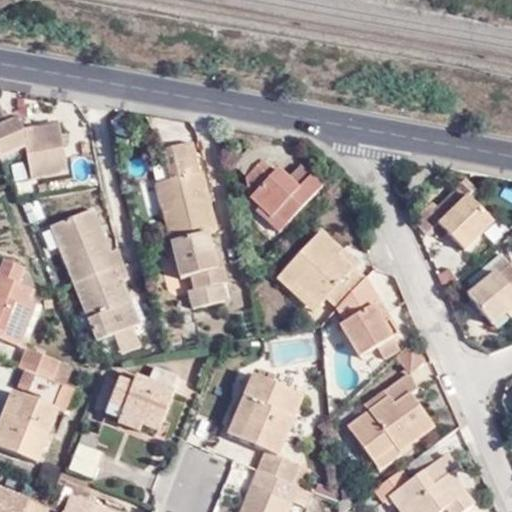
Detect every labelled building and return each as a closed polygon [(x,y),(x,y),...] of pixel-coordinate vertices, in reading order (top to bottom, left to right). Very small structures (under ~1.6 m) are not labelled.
[(1,102),(0,102),(0,125),(9,122),(1,102)] [(29,155),(32,172),(34,180),(70,174),(66,146),(64,134),(62,122),(27,129),(22,117),(9,122),(0,125),(0,158),(28,148),(29,155)] [(71,133),(64,134),(66,146),(73,145),(71,133)] [(215,285),(224,284),(221,267),(214,268),(206,229),(215,227),(201,166),(198,168),(192,142),(165,148),(172,175),(155,179),(167,237),(176,277),(184,275),(187,290),(182,291),(185,309),(219,303),(215,285)] [(255,151),(240,165),(251,175),(265,160),(255,151)] [(25,173),(32,172),(29,155),(23,156),(25,173)] [(265,160),(251,175),(255,196),(276,214),(279,211),(291,223),(328,186),(304,164),(291,177),(282,169),(278,173),(265,160)] [(494,214),(478,198),(465,186),(420,233),(429,242),(438,232),(463,256),(499,219),(494,214)] [(261,208),(285,230),(291,223),(279,211),(276,214),(264,205),(261,208)] [(134,277),(128,262),(121,246),(114,250),(96,207),(52,226),(76,284),(101,342),(145,323),(136,301),(127,280),(134,277)] [(214,268),(221,267),(215,227),(206,229),(214,268)] [(323,307),(332,316),(335,312),(362,285),(351,273),(334,258),(341,250),(322,232),(285,272),(323,307)] [(351,273),(359,266),(341,250),(334,258),(351,273)] [(0,339),(2,333),(19,340),(32,306),(25,303),(29,292),(15,285),(21,271),(3,263),(0,269),(0,339)] [(511,310),(511,268),(501,278),(498,274),(472,296),(494,325),(508,313),(511,310)] [(323,307),(285,272),(278,280),(315,315),(323,307)] [(215,285),(219,303),(227,301),(224,284),(215,285)] [(397,339),(362,285),(335,312),(344,328),(340,331),(350,350),(356,346),(364,360),(375,353),(381,361),(395,353),(389,343),(397,339)] [(136,301),(145,323),(150,321),(141,299),(136,301)] [(244,329),(256,327),(252,306),(240,308),(244,329)] [(2,333),(0,339),(0,343),(15,349),(19,340),(2,333)] [(356,346),(350,350),(359,363),(364,360),(356,346)] [(191,374),(204,379),(212,357),(200,352),(191,374)] [(419,367),(405,352),(393,364),(407,378),(419,367)] [(23,374),(26,375),(67,391),(74,372),(24,353),(17,372),(23,374)] [(132,380),(172,395),(179,374),(153,363),(149,376),(136,371),(132,380)] [(142,422),(140,428),(157,435),(172,395),(132,380),(136,371),(122,366),(109,403),(124,408),(121,413),(142,422)] [(26,375),(23,374),(17,392),(44,402),(42,407),(22,399),(2,452),(35,464),(55,412),(61,414),(70,392),(67,391),(26,375)] [(257,473),(266,476),(306,491),(313,472),(277,457),(301,397),(253,376),(244,397),(251,400),(235,441),(265,453),(257,473)] [(391,454),(396,459),(430,434),(407,404),(415,399),(406,380),(380,399),(384,405),(344,433),(371,469),(391,454)] [(251,400),(244,397),(237,395),(224,428),(231,430),(228,438),(235,441),(251,400)] [(0,450),(2,452),(22,399),(16,397),(0,437),(0,450)] [(116,427),(137,435),(140,428),(142,422),(121,413),(124,408),(109,403),(103,416),(118,421),(116,427)] [(109,451),(83,441),(73,467),(99,478),(109,451)] [(391,454),(371,469),(375,475),(396,459),(391,454)] [(445,460),(394,498),(404,511),(470,511),(473,511),(450,479),(456,475),(445,460)] [(337,471),(339,499),(352,498),(350,470),(337,471)] [(310,492),(306,491),(266,476),(257,499),(247,496),(240,511),(284,511),(289,502),(304,508),(310,492)] [(45,511),(46,510),(1,492),(0,493),(0,511),(45,511)]
